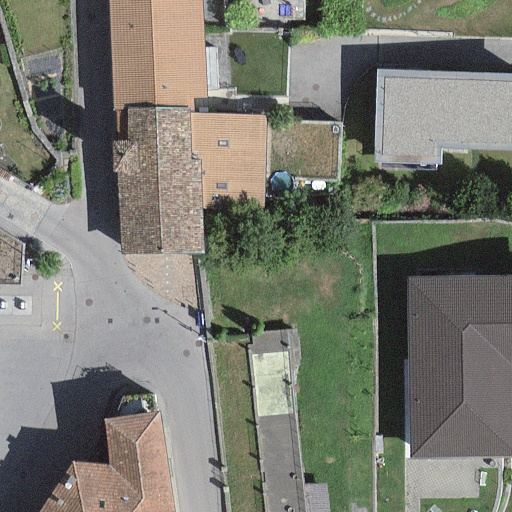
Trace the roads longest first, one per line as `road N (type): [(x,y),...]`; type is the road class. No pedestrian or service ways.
road 1 (tertiary): [(100,247),(89,0)]
road 2 (tertiary): [(208,511),(196,396),(176,360),(122,322)]
road 3 (residential): [(10,511),(108,369),(122,322)]
